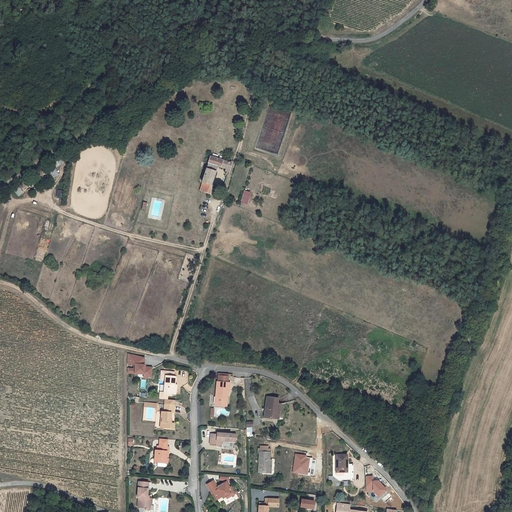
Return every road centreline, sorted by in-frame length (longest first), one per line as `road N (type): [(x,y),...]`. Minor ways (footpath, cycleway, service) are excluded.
road 1 (unclassified): [(422,0),(378,38),(307,41),(174,67),(0,188)]
road 2 (track): [(420,511),(445,397),(477,328),(511,202)]
road 3 (residential): [(204,366),(246,368),(305,397),(413,511)]
road 4 (track): [(0,286),(40,304),(64,327),(204,366)]
road 5 (unknown): [(202,249),(120,232),(55,205)]
road 6 (track): [(172,358),(171,339),(213,215)]
road 7 (residential): [(204,366),(192,387),(195,511)]
